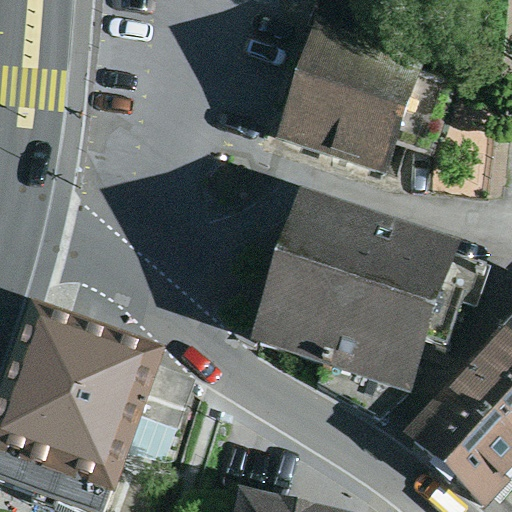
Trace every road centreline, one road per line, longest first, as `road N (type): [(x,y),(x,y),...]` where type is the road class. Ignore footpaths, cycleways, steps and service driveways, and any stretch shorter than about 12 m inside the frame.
road 1 (residential): [(6,217),(138,276),(227,357),(432,511)]
road 2 (primary): [(34,0),(6,217)]
